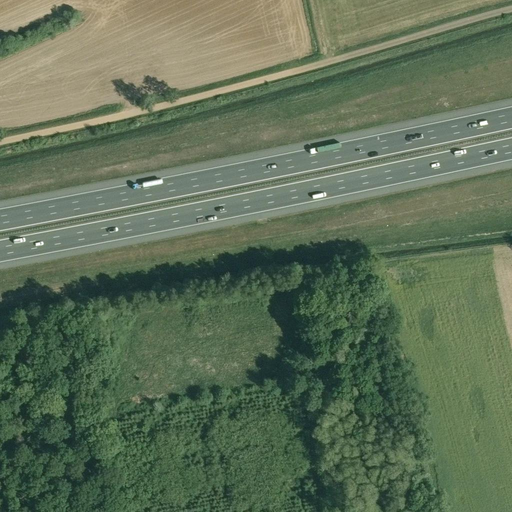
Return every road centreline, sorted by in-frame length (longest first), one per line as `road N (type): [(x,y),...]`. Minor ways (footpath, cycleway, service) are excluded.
road 1 (unclassified): [(0,142),(511,8)]
road 2 (motorway): [(511,117),(0,220)]
road 3 (motorway): [(0,251),(511,148)]
